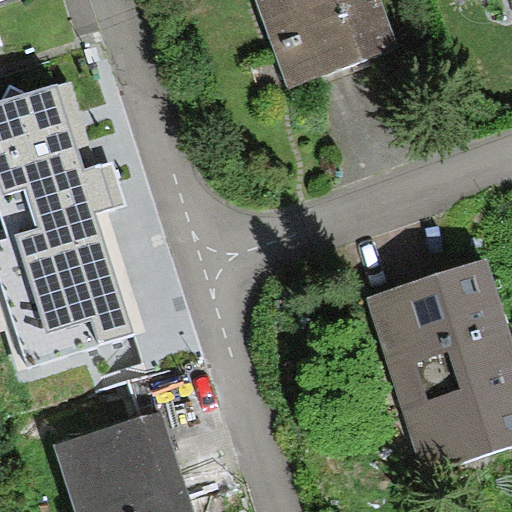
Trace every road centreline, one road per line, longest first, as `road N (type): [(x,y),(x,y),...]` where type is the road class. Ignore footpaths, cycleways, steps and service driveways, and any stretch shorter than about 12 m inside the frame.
road 1 (residential): [(511,149),(198,267)]
road 2 (residential): [(198,267),(111,0)]
road 3 (residential): [(198,267),(277,511)]
